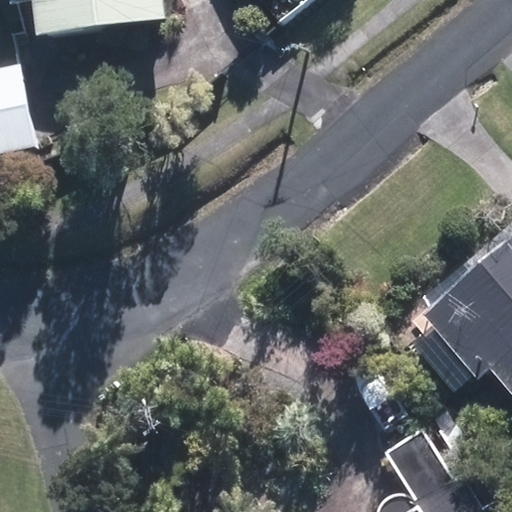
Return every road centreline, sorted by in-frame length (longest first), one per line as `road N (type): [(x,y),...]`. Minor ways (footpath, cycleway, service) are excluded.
road 1 (residential): [(48,316),(141,291),(241,237),(511,7)]
road 2 (residential): [(77,511),(48,316)]
